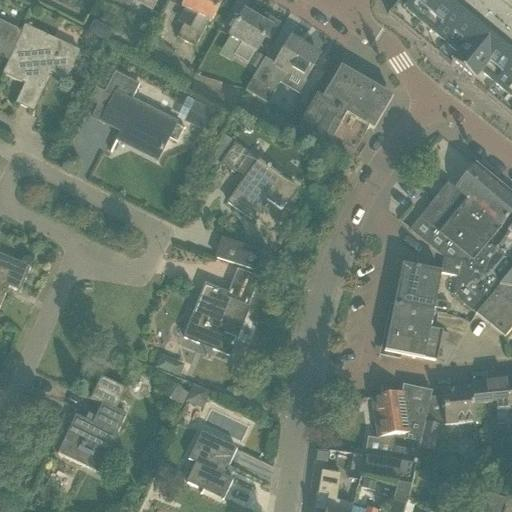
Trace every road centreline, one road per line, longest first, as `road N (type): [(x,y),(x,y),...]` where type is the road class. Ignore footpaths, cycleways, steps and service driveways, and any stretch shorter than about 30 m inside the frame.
road 1 (residential): [(285,511),(324,297),(353,218),(434,100)]
road 2 (residential): [(80,245),(142,274),(163,236),(26,165),(6,207)]
road 3 (residential): [(80,245),(0,431)]
road 4 (residential): [(434,100),(384,43),(344,17)]
